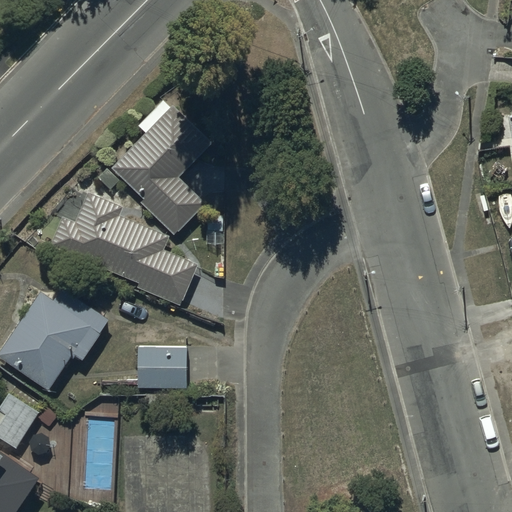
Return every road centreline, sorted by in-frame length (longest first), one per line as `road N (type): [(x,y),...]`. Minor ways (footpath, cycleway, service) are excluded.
road 1 (residential): [(391,194),(307,257),(272,303),(262,371),(264,511)]
road 2 (secondary): [(147,0),(0,148)]
road 3 (residential): [(319,0),(391,194)]
road 4 (residential): [(391,194),(437,365)]
road 5 (residential): [(437,365),(476,511)]
